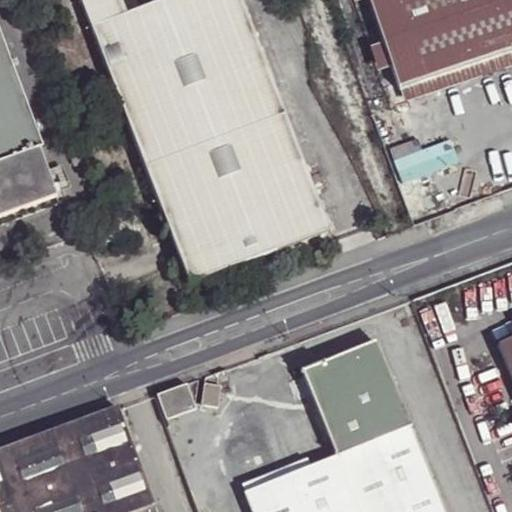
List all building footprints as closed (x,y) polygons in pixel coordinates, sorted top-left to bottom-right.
[(79,0),(186,285),(327,232),(242,0),(162,0),(128,13),(123,0),(79,0)] [(511,54),(511,0),(366,0),(399,93),(511,54)] [(0,32),(0,215),(55,195),(38,146),(43,146),(0,32)] [(511,54),(399,93),(402,105),(511,67),(511,54)] [(458,166),(449,141),(419,151),(416,141),(387,151),(400,186),(458,166)] [(132,215),(106,228),(110,242),(136,230),(132,215)] [(511,381),(511,339),(497,347),(511,381)] [(445,511),(376,343),(304,370),(339,456),(245,495),(251,511),(445,511)] [(193,381),(163,392),(171,417),(201,405),(193,381)] [(204,384),(201,405),(218,407),(220,386),(204,384)] [(511,449),(511,396),(492,405),(511,449)] [(128,511),(159,501),(125,405),(0,452),(0,511),(128,511)] [(162,511),(159,501),(128,511),(162,511)]
